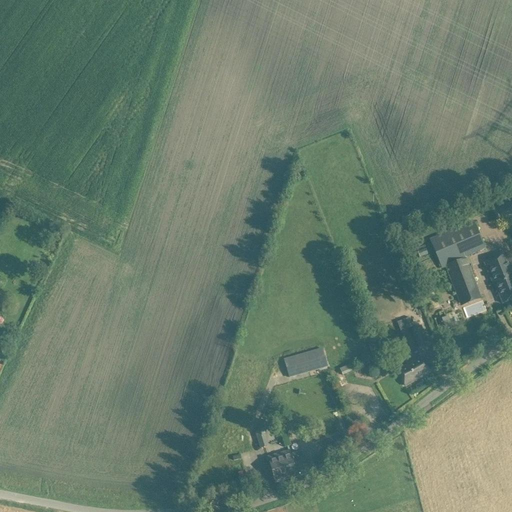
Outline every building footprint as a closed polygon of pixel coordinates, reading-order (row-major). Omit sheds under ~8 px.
[(498,222),(511,215),(511,209),(509,204),(493,211),(498,222)] [(465,257),(486,249),(475,221),(430,238),(441,266),(445,265),(459,300),(461,306),(481,298),(465,257)] [(506,254),(484,263),(493,284),(494,283),(502,304),(511,300),(511,268),(511,266),(506,254)] [(409,318),(397,322),(403,340),(409,338),(406,329),(412,327),(409,318)] [(428,344),(421,325),(411,329),(418,348),(428,344)] [(284,359),(290,378),(328,367),(323,348),(284,359)] [(396,370),(400,377),(405,386),(431,372),(426,363),(422,356),(396,370)] [(350,364),(339,369),(342,376),(353,372),(350,364)] [(269,446),(266,434),(270,423),(262,420),(256,434),(260,448),(260,449),(269,446)] [(275,483),(297,477),(308,474),(309,473),(308,472),(305,460),(302,451),(291,455),(290,451),(268,457),(273,474),(275,483)]
